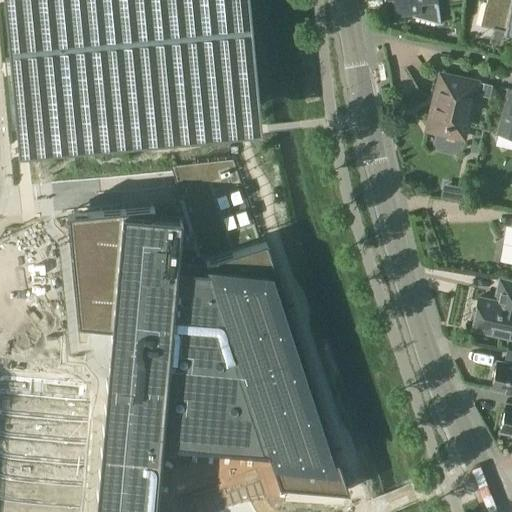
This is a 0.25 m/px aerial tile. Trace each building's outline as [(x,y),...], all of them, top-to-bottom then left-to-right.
[(24,0),(30,57),(14,62),(21,85),(32,81),(36,121),(239,101),(231,16),(247,10),(243,0),(24,0)] [(394,0),(397,13),(413,11),(414,15),(412,14),(412,16),(442,23),(442,22),(438,21),(435,0),(394,0)] [(511,31),(511,0),(486,0),(486,3),(491,4),(486,25),(511,31)] [(439,87),(435,89),(427,126),(429,130),(437,131),(440,129),(447,131),(451,128),(465,131),(477,81),(443,73),(439,87)] [(489,97),(492,85),(483,82),(481,95),(489,97)] [(511,89),(508,88),(498,132),(511,135),(511,89)] [(348,490),(348,489),(266,240),(206,260),(209,269),(177,266),(182,217),(153,215),(154,202),(68,211),(79,322),(112,325),(95,511),(155,511),(162,441),(269,450),(280,484),(348,490)] [(511,336),(511,281),(499,278),(494,300),(478,296),(471,328),(511,336)] [(491,388),(511,392),(511,363),(497,361),(491,388)] [(511,404),(506,403),(500,430),(511,432),(511,434),(511,436),(511,404)]
